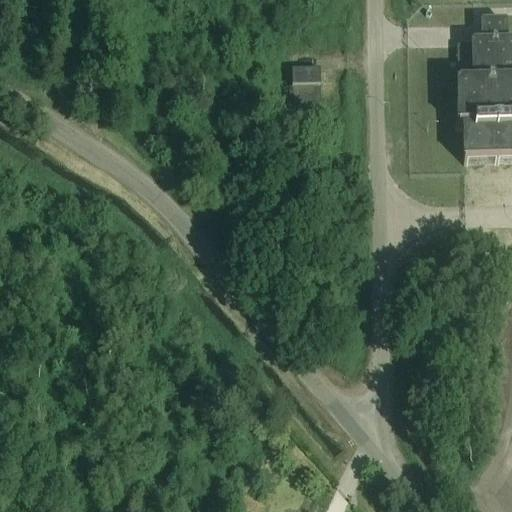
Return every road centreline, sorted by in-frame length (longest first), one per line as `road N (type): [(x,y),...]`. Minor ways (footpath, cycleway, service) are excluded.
road 1 (residential): [(366,440),(158,205),(115,166),(0,93)]
road 2 (unclassified): [(366,440),(381,382),(372,0)]
